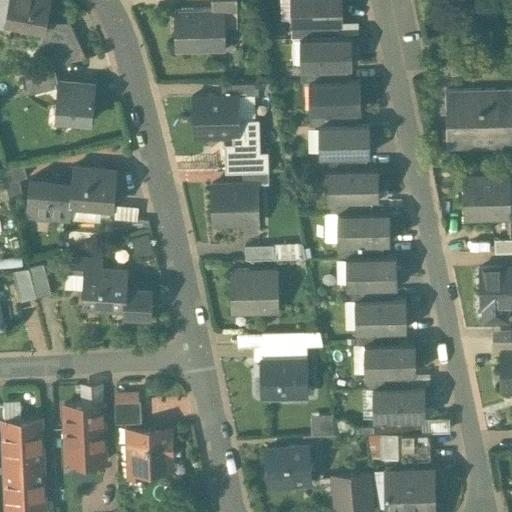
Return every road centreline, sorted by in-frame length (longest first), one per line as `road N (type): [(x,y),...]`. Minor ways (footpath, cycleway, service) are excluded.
road 1 (residential): [(480,511),(395,67),(395,27)]
road 2 (residential): [(104,0),(148,136),(198,357)]
road 3 (residential): [(0,367),(198,357)]
road 4 (residential): [(198,357),(231,511)]
